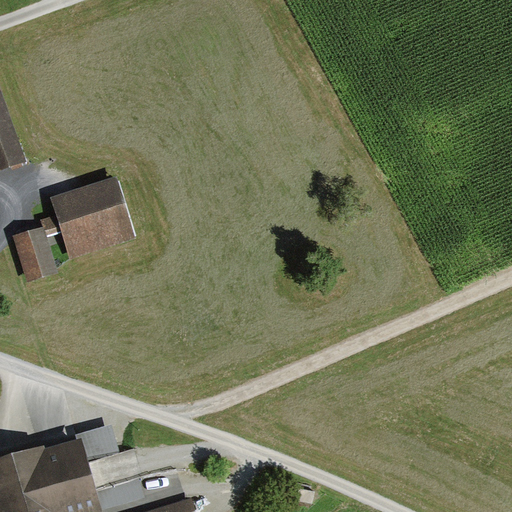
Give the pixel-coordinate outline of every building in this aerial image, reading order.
[(0,169),(21,162),(0,101),(0,169)] [(71,258),(130,237),(111,183),(52,204),(71,258)] [(54,269),(39,228),(12,237),(26,279),(54,269)] [(86,441),(92,458),(107,452),(102,435),(86,441)] [(0,511),(100,511),(80,442),(0,465),(0,511)] [(193,511),(190,501),(155,511),(193,511)]
